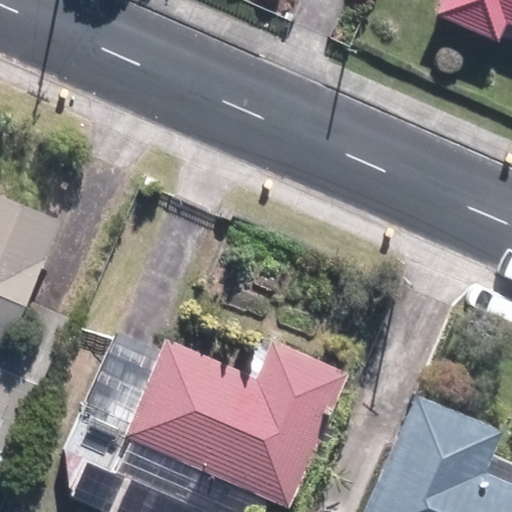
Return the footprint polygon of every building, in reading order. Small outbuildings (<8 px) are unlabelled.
[(511,0),(443,0),(438,13),(498,39),(507,19),(511,20),(511,0)] [(25,298),(62,214),(0,187),(0,343),(5,345),(25,298)] [(71,318),(25,298),(5,345),(0,343),(0,470),(4,472),(71,318)] [(113,333),(64,447),(67,485),(122,509),(134,481),(206,511),(255,511),(264,492),(288,503),(346,367),(263,331),(249,366),(165,330),(156,351),(113,333)] [(415,388),(359,511),(511,511),(511,476),(488,465),(505,427),(415,388)]
